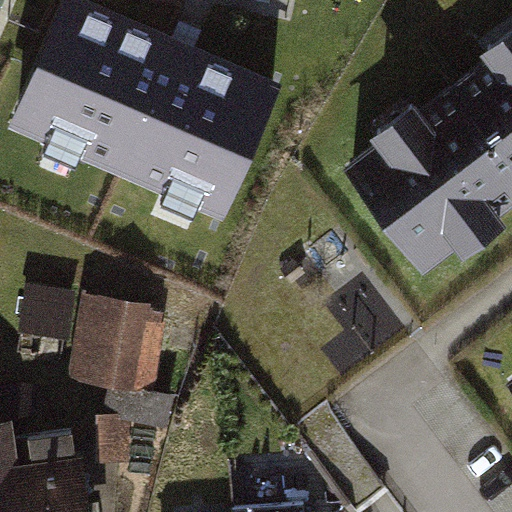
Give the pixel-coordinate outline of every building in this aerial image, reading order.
[(289,76),(101,0),(61,0),(11,122),(233,213),(289,76)] [(511,202),(511,37),(333,168),(412,276),(511,202)] [(138,378),(146,329),(86,320),(78,369),(138,378)] [(511,373),(502,382),(511,395),(511,373)] [(175,393),(115,381),(109,412),(169,423),(175,393)] [(2,419),(0,419),(0,511),(82,511),(71,428),(17,436),(22,472),(10,473),(2,419)] [(307,511),(306,499),(238,506),(238,511),(307,511)]
